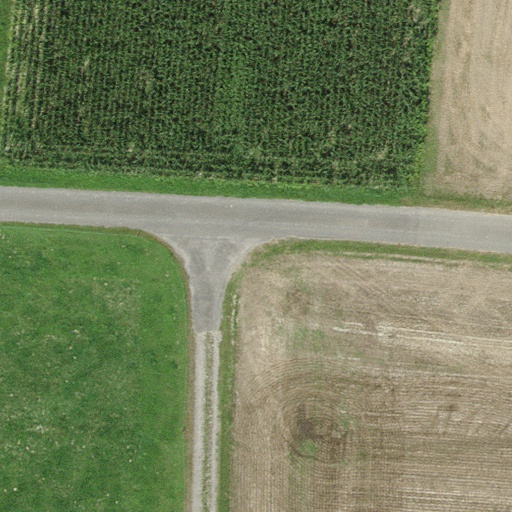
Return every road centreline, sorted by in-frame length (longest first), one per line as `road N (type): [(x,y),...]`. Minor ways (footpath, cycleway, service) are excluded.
road 1 (unclassified): [(511,246),(211,216),(0,206)]
road 2 (track): [(211,216),(207,511)]
